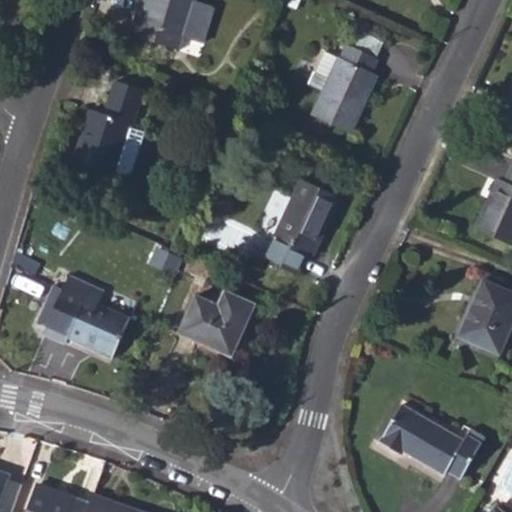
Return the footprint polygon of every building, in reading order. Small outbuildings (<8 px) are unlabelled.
[(135,21),(131,34),(179,49),(183,37),(202,42),(213,8),(195,2),(195,0),(148,0),(148,1),(141,23),(135,21)] [(141,0),(135,21),(141,23),(148,1),(144,0),(141,0)] [(323,90),(313,115),(350,133),(377,75),(371,72),(377,59),(347,45),(341,57),(340,57),(338,59),(323,90)] [(323,90),(338,59),(324,52),(309,84),(323,90)] [(75,159),(114,172),(130,123),(134,124),(145,90),(116,80),(105,114),(92,110),(75,159)] [(476,228),(511,245),(511,165),(504,182),(498,179),(476,228)] [(249,251),(297,273),(307,251),(314,253),(341,198),(301,179),(274,235),(265,231),(260,240),(256,238),(249,251)] [(38,323),(47,327),(43,335),(65,345),(69,337),(113,357),(130,319),(100,306),(106,291),(70,275),(64,289),(54,285),(38,323)] [(459,336),(499,354),(511,326),(511,291),(485,279),(459,336)] [(180,333),(231,356),(254,303),(226,290),(218,305),(196,295),(180,333)] [(380,441),(401,453),(403,450),(444,474),(447,468),(461,477),(485,436),(471,428),(464,440),(402,405),(380,441)] [(0,476),(8,479),(9,475),(0,471),(0,476)] [(0,511),(11,511),(21,484),(8,479),(0,476),(0,511)] [(53,491),(38,485),(28,511),(85,511),(87,509),(51,497),(53,491)] [(87,509),(88,504),(53,491),(51,497),(87,509)] [(129,511),(131,511),(133,509),(92,494),(90,498),(129,511)] [(140,511),(133,509),(131,511),(129,511),(90,498),(88,504),(87,509),(85,511),(140,511)]
